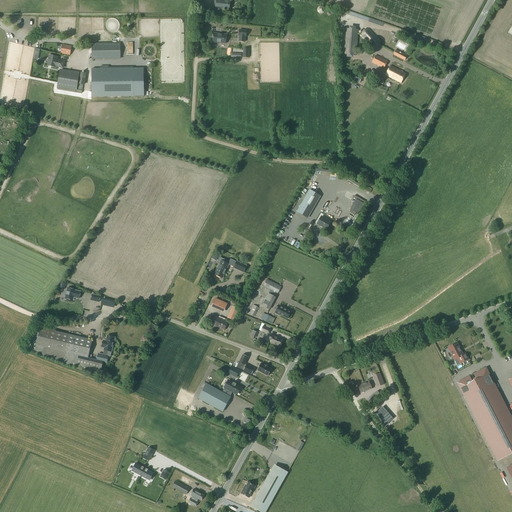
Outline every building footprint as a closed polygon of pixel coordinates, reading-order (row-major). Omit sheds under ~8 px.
[(216,0),(216,8),(229,9),(230,0),(226,0),(222,0),(223,1),(216,0)] [(346,29),(344,54),(356,55),(358,30),(346,29)] [(362,32),(361,36),(373,48),(377,48),(380,46),(380,41),(369,29),(364,29),(362,32)] [(215,33),(214,43),(227,44),(227,34),(215,33)] [(120,43),(92,43),(92,59),(121,59),(120,43)] [(62,45),(61,53),(70,55),(72,47),(62,45)] [(396,50),(393,55),(405,61),(407,56),(396,50)] [(373,54),(370,61),(372,62),(372,63),(384,69),(388,61),(375,55),(373,54)] [(50,56),(48,66),(56,68),(57,67),(64,68),(65,62),(58,60),(58,57),(50,56)] [(390,66),(386,75),(401,83),(405,74),(390,66)] [(134,96),(133,73),(109,74),(109,68),(100,68),(100,74),(92,74),(92,96),(134,96)] [(60,69),(57,86),(77,90),(79,72),(60,69)] [(309,191),(297,213),(307,218),(320,197),(309,191)] [(321,217),(317,224),(326,230),(331,222),(321,217)] [(229,262),(220,257),(218,261),(220,262),(214,275),(222,278),(228,265),(234,267),(236,262),(230,259),(229,262)] [(236,262),(234,267),(233,268),(234,268),(234,267),(240,270),(240,271),(243,272),(246,266),(236,261),(236,262)] [(267,279),(263,287),(278,294),(282,287),(267,279)] [(67,288),(65,299),(67,299),(67,300),(71,301),(71,300),(73,300),(74,297),(76,297),(75,298),(79,299),(80,292),(75,291),(75,290),(67,288)] [(268,293),(262,306),(269,310),(276,297),(268,293)] [(228,304),(216,299),(212,307),(224,312),(228,304)] [(136,300),(134,306),(141,309),(143,303),(136,300)] [(253,305),(249,314),(254,317),(258,307),(253,305)] [(280,305),(275,313),(279,315),(280,315),(288,319),(291,312),(285,309),(285,308),(280,305)] [(239,309),(232,306),(230,312),(236,315),(239,309)] [(264,313),(261,319),(268,323),(271,317),(264,313)] [(215,318),(212,324),(224,330),(227,323),(225,322),(226,320),(218,317),(218,319),(215,318)] [(40,328),(34,351),(42,353),(41,355),(55,358),(54,359),(62,361),(62,362),(101,372),(103,362),(106,363),(108,356),(107,356),(108,351),(112,352),(114,342),(115,342),(116,342),(116,340),(116,339),(115,339),(115,338),(107,336),(105,344),(103,343),(102,347),(104,348),(104,350),(105,350),(103,355),(99,354),(97,360),(88,358),(92,340),(40,328)] [(271,335),(269,339),(272,340),(271,343),(280,347),(283,340),(274,336),(271,335)] [(460,352),(461,351),(457,343),(453,345),(452,344),(449,346),(449,347),(448,348),(457,365),(468,360),(465,354),(462,356),(460,352)] [(243,354),(237,367),(242,370),(248,357),(243,354)] [(261,363),(257,370),(268,376),(271,369),(268,367),(264,365),(261,363)] [(246,365),(243,370),(252,374),(254,369),(246,365)] [(236,377),(239,371),(232,367),(229,373),(236,377)] [(463,381),(458,383),(498,460),(511,452),(511,420),(485,369),(480,372),(483,377),(466,386),(463,381)] [(380,373),(372,376),(376,387),(384,384),(380,373)] [(236,394),(240,387),(236,385),(237,384),(236,385),(233,383),(234,383),(233,382),(233,383),(229,381),(225,388),(229,390),(227,395),(230,396),(232,392),(236,394)] [(369,381),(358,386),(361,393),(372,389),(369,381)] [(207,384),(199,400),(223,412),(231,397),(207,384)] [(148,448),(143,459),(148,462),(154,451),(148,448)] [(194,486),(203,466),(187,459),(178,479),(194,486)] [(141,476),(144,469),(135,464),(131,471),(141,476)] [(168,464),(165,472),(175,476),(178,468),(168,464)] [(154,474),(144,469),(141,476),(150,481),(154,474)] [(272,469),(251,507),(260,511),(265,511),(285,476),(272,469)] [(165,481),(168,474),(163,471),(159,478),(165,481)] [(202,485),(207,488),(210,480),(206,478),(202,485)] [(171,479),(167,486),(171,488),(170,492),(184,499),(189,488),(171,479)] [(249,497),(255,486),(255,487),(255,486),(249,483),(247,486),(245,486),(241,493),(242,494),(248,497),(249,498),(249,497)] [(208,489),(216,492),(218,487),(211,484),(208,489)] [(193,489),(190,495),(201,501),(204,495),(193,489)] [(191,499),(190,498),(188,502),(195,506),(198,502),(197,502),(191,499)]
